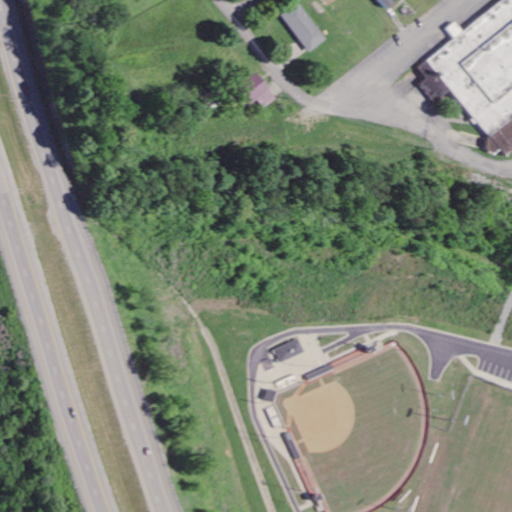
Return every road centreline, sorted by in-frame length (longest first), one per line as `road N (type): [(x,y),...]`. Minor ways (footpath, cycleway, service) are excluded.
road 1 (motorway): [(156,511),(77,274),(0,1)]
road 2 (motorway): [(0,160),(107,511)]
road 3 (residential): [(511,163),(464,154),(407,123),(303,103),(214,0)]
road 4 (residential): [(329,109),(468,0)]
